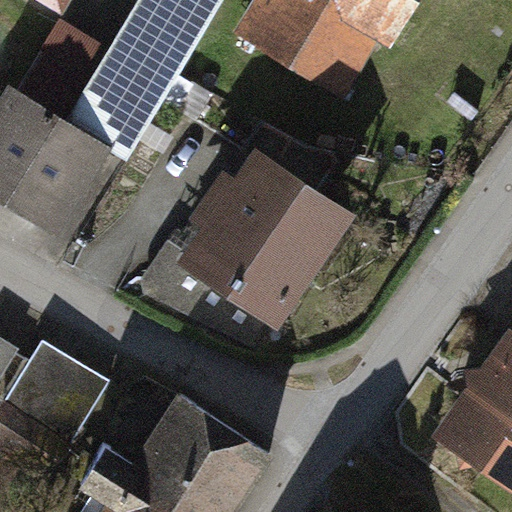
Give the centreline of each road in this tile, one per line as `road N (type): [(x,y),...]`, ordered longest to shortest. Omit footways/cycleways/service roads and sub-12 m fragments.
road 1 (residential): [(345,433),(101,287),(0,241)]
road 2 (residential): [(511,197),(345,433)]
